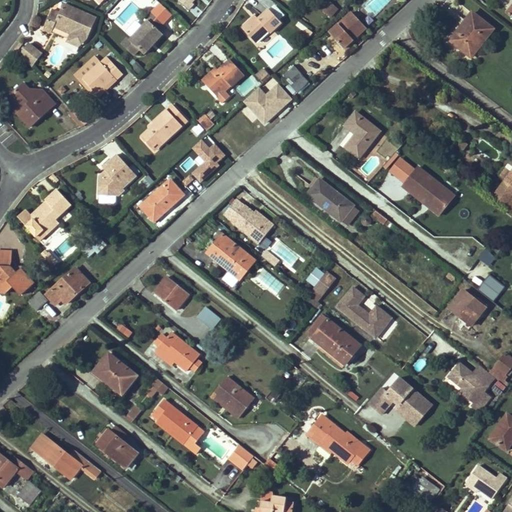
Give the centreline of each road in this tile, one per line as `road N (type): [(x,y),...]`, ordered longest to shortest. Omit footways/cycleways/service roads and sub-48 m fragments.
road 1 (residential): [(17,166),(105,143),(231,21),(242,0)]
road 2 (unclassified): [(418,316),(242,174)]
road 3 (unclassified): [(462,272),(288,130)]
road 4 (unclassified): [(254,444),(90,311)]
road 5 (residential): [(242,174),(90,311)]
road 6 (unknown): [(154,511),(3,390)]
road 7 (unknown): [(169,240),(306,347)]
road 8 (unclassified): [(511,129),(388,28)]
road 9 (residential): [(388,28),(288,130)]
road 10 (residential): [(90,311),(0,393)]
